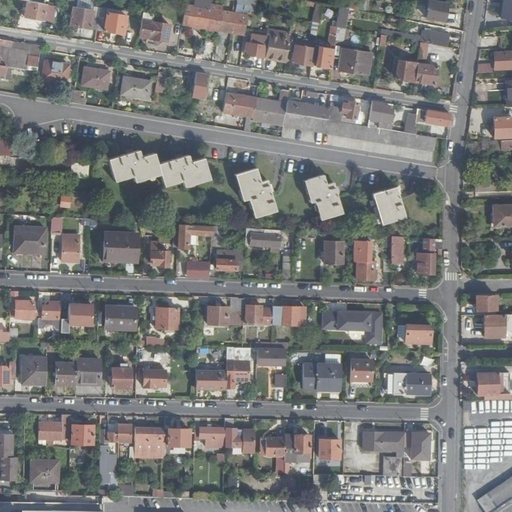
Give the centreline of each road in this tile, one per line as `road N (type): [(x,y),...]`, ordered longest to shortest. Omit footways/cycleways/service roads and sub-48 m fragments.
road 1 (residential): [(0,99),(453,176)]
road 2 (residential): [(0,279),(448,296)]
road 3 (residential): [(0,403),(448,413)]
road 4 (residential): [(478,0),(453,176)]
road 5 (residential): [(453,176),(448,296)]
